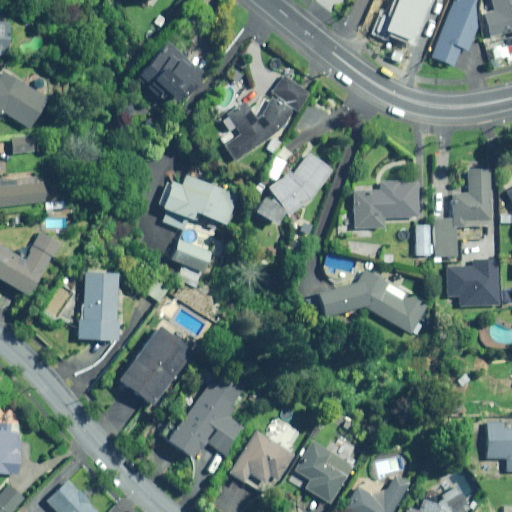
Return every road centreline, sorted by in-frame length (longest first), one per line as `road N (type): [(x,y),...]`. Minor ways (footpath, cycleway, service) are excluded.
road 1 (tertiary): [(511,98),(469,106),(412,102),(353,68),(269,0)]
road 2 (residential): [(0,337),(168,511)]
